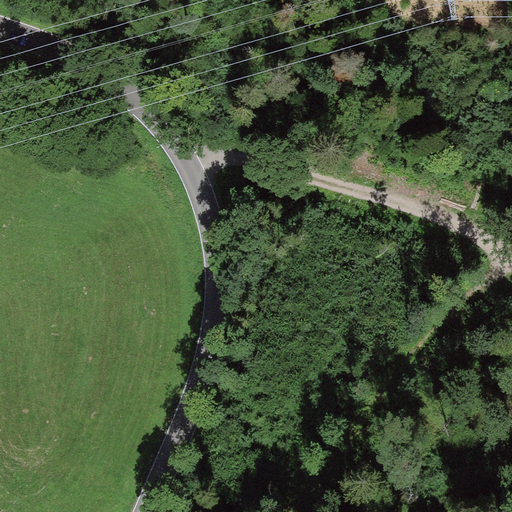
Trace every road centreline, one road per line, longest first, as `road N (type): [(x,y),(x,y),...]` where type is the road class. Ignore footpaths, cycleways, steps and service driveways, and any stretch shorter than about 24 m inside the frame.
road 1 (tertiary): [(149,511),(218,333),(221,271),(211,211),(186,154),(142,95),(96,62),(0,30)]
road 2 (track): [(511,265),(388,374),(277,511)]
road 3 (track): [(196,177),(248,166),(347,191),(407,207),(511,261)]
road 4 (track): [(196,177),(87,200),(0,179)]
